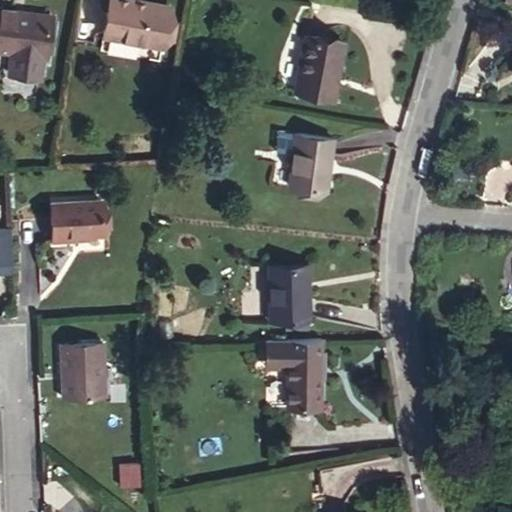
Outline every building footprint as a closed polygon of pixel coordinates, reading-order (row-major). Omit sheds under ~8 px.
[(162,45),(169,6),(138,0),(109,0),(103,34),(162,45)] [(0,50),(9,51),(43,56),(49,15),(0,8),(0,50)] [(332,98),(343,42),(304,35),(294,91),(332,98)] [(43,56),(9,51),(6,70),(10,74),(36,78),(40,74),(43,56)] [(294,133),(288,184),(326,188),(332,137),(294,133)] [(68,240),(67,235),(102,234),(101,200),(50,202),(51,241),(68,240)] [(268,264),(269,319),(308,319),(307,263),(268,264)] [(320,338),(265,338),(266,366),(287,365),(286,408),(319,408),(320,338)] [(62,397),(104,395),(102,341),(60,342),(62,397)] [(138,464),(118,466),(119,487),(139,486),(138,464)]
